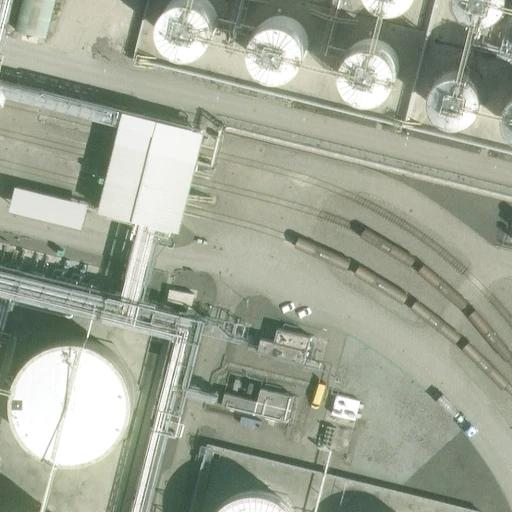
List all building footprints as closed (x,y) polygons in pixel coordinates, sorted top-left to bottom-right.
[(23,0),(16,30),(46,38),(55,0),(23,0)] [(161,17),(161,27),(164,34),(169,40),(175,44),(182,47),(190,48),(197,46),(204,43),(209,37),(213,31),(215,23),(215,14),(211,5),(206,0),(169,0),(163,8),(161,17)] [(458,0),(460,2),(464,9),(470,14),(477,16),(485,17),(492,16),(499,12),(504,7),(507,0),(458,0)] [(252,39),(252,49),(255,56),(260,62),(266,67),(273,69),(281,70),(288,69),(295,65),(301,60),(305,53),(307,46),(306,36),(302,27),(296,21),(287,16),(278,15),(268,17),(260,23),(255,30),(252,39)] [(344,62),(344,72),(347,79),(351,85),(358,90),(365,92),(372,93),(380,92),(387,88),(392,83),(396,76),(398,69),(398,59),(394,50),(387,44),(379,39),(369,38),(360,40),(352,46),(346,53),(344,62)] [(432,89),(432,98),(434,105),(439,112),(445,117),(452,119),(459,120),(467,119),(474,115),(479,110),(483,103),(484,95),(483,87),(479,79),(473,72),(465,69),(456,68),(448,70),(440,74),(435,81),(432,89)] [(135,108),(111,208),(197,228),(220,128),(135,108)] [(261,338),(257,353),(304,364),(312,336),(278,328),(275,341),(261,338)] [(60,459),(75,461),(91,459),(106,453),(119,443),(129,430),(135,416),(137,400),(135,384),(129,369),(119,356),(105,346),(90,340),(73,338),(57,341),(41,348),(29,360),(20,372),(15,387),(14,402),(17,418),(23,432),(33,444),(45,453),(60,459)] [(289,420),(294,396),(262,388),(259,401),(226,393),(223,404),(289,420)] [(298,511),(290,503),(278,496),(264,492),(250,493),(237,497),(225,506),(220,511),(298,511)]
